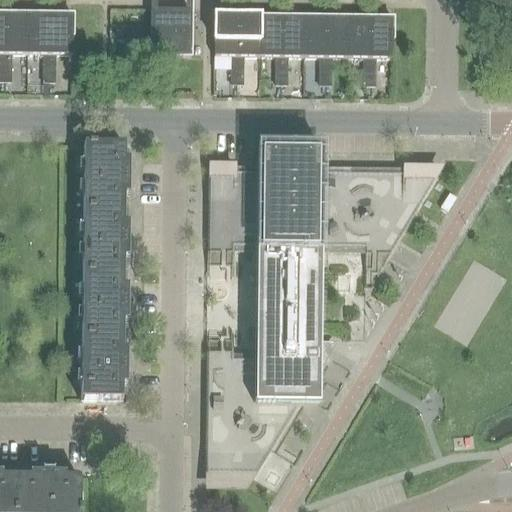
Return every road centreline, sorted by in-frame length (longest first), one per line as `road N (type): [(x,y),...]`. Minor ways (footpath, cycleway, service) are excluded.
road 1 (residential): [(171,430),(175,120)]
road 2 (tertiary): [(444,123),(175,120)]
road 3 (tertiary): [(175,120),(0,118)]
road 4 (residential): [(0,428),(171,430)]
road 5 (residential): [(444,123),(445,0)]
